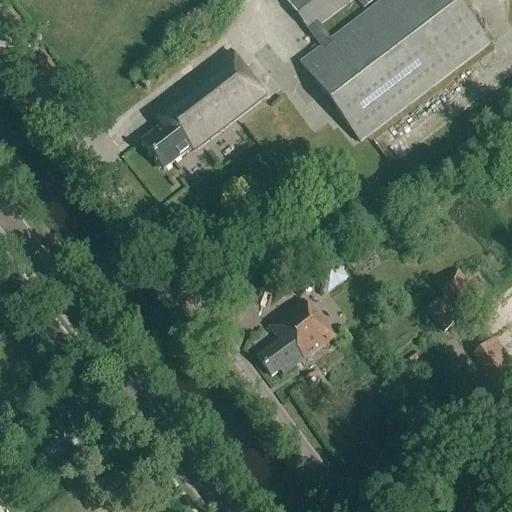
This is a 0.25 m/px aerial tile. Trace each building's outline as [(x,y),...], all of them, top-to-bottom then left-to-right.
[(319,27),(354,0),(281,0),(320,50),(299,66),(359,144),(488,46),(453,0),(385,0),(331,42),(319,27)] [(189,151),(192,155),(264,100),(229,54),(148,116),(158,129),(139,143),(162,172),(189,151)] [(324,296),(345,280),(329,259),(308,275),(324,296)] [(461,324),(478,312),(454,279),(438,290),(444,299),(426,312),(442,334),(460,322),(461,324)] [(282,376),(333,339),(314,313),(312,315),(303,303),(268,329),(279,344),(257,360),(270,379),(279,372),(282,376)] [(495,380),(506,371),(488,345),(476,353),(495,380)]
